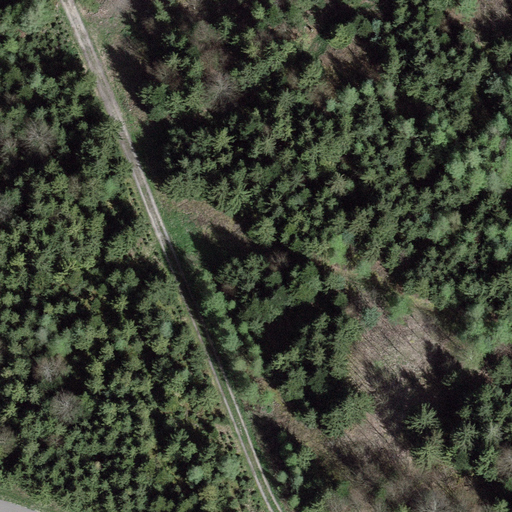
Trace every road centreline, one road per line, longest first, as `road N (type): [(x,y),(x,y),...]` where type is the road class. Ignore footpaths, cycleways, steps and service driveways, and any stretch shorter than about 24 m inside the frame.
road 1 (track): [(66,0),(277,511)]
road 2 (track): [(175,268),(223,258),(305,263),(457,322),(511,329)]
